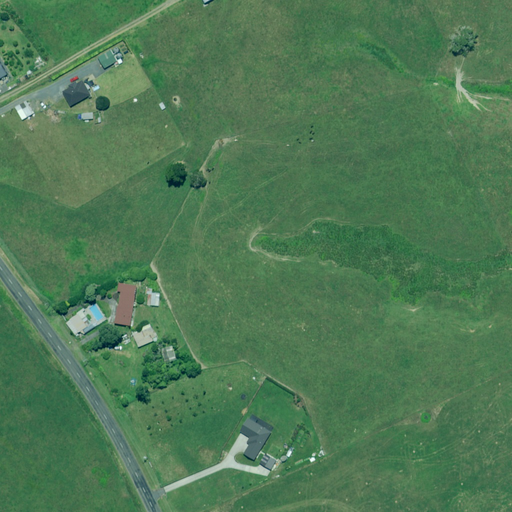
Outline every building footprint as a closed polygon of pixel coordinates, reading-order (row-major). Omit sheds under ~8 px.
[(133,53),(127,42),(119,47),(125,57),(133,53)] [(118,62),(112,50),(100,57),(106,69),(118,62)] [(0,79),(9,74),(1,59),(0,59),(0,79)] [(92,95),(84,81),(64,91),(71,106),(92,95)] [(107,97),(96,99),(99,109),(109,107),(107,97)] [(138,286),(120,283),(118,291),(122,292),(120,306),(119,306),(116,323),(130,326),(138,286)] [(154,289),(149,289),(148,305),(160,306),(161,294),(153,294),(154,289)] [(94,327),(82,312),(67,323),(76,335),(82,330),(85,334),(94,327)] [(157,340),(151,324),(141,328),(142,330),(133,334),(139,347),(157,340)] [(176,358),(172,346),(162,349),(167,362),(176,358)] [(271,432),(248,419),(240,432),(250,438),(247,443),(250,445),(244,454),(254,460),(271,432)]
